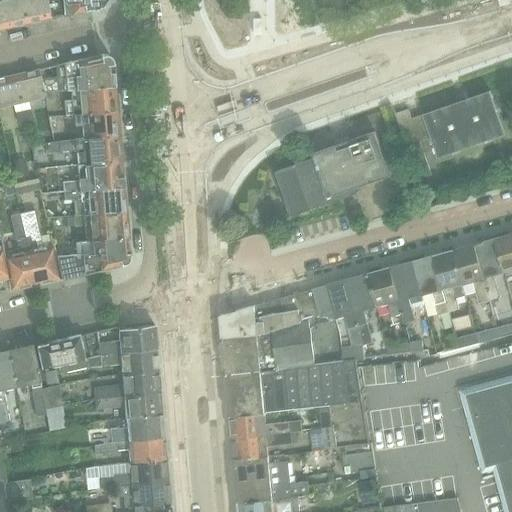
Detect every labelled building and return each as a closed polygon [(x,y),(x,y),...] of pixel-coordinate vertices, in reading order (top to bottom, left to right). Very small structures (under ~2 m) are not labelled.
[(0,0),(0,17),(3,29),(25,23),(20,0),(0,0)] [(43,0),(20,0),(25,23),(48,18),(43,0)] [(43,0),(48,18),(64,15),(72,13),(84,10),(84,11),(101,6),(102,7),(106,0),(43,0)] [(103,55),(56,66),(38,70),(43,93),(55,92),(54,91),(61,90),(66,90),(66,91),(71,90),(114,87),(113,65),(112,62),(111,58),(110,57),(107,55),(106,55),(103,55)] [(43,93),(38,70),(15,75),(21,104),(23,110),(26,123),(33,121),(28,102),(44,99),(43,93)] [(0,108),(21,104),(15,75),(0,78),(0,108)] [(115,96),(114,87),(71,90),(72,104),(73,104),(73,115),(116,111),(115,111),(115,108),(116,105),(116,100),(114,98),(114,96),(115,96)] [(491,90),(470,98),(468,99),(466,93),(456,96),(458,102),(423,114),(439,157),(506,134),(491,90)] [(56,100),(55,92),(43,93),(44,99),(44,102),(56,100)] [(409,109),(397,113),(395,114),(407,147),(418,180),(432,176),(409,109)] [(26,123),(23,110),(15,112),(18,124),(26,123)] [(117,121),(116,111),(81,115),(73,115),(74,125),(82,125),(83,139),(118,136),(119,136),(118,135),(117,134),(118,132),(118,124),(116,122),(117,121)] [(376,131),(357,137),(357,139),(350,141),(348,137),(336,141),(337,144),(312,153),(313,154),(314,158),(277,171),(292,216),(359,193),(358,192),(356,188),(391,175),(376,131)] [(119,146),(118,136),(83,139),(58,141),(58,150),(70,149),(70,145),(75,144),(76,165),(120,162),(120,161),(119,161),(119,159),(121,156),(120,151),(118,148),(118,146),(119,146)] [(120,162),(76,165),(77,185),(72,185),(72,180),(62,181),(62,190),(123,187),(122,177),(121,177),(121,175),(122,172),(122,167),(120,164),(119,162),(120,162)] [(123,197),(123,187),(62,190),(63,199),(75,198),(74,194),(78,193),(79,200),(87,200),(88,213),(123,210),(125,207),(125,201),(122,198),(123,197)] [(42,248),(34,210),(17,214),(33,285),(59,279),(54,255),(52,246),(42,248)] [(124,211),(123,210),(88,213),(70,214),(71,225),(89,224),(90,239),(127,235),(125,212),(124,212),(124,211)] [(33,285),(17,214),(10,216),(18,253),(5,256),(3,256),(8,278),(11,289),(33,285)] [(511,233),(494,238),(503,270),(511,267),(511,233)] [(5,256),(0,235),(0,279),(8,278),(3,256),(5,256)] [(127,237),(127,235),(90,239),(78,240),(79,254),(54,255),(59,279),(62,278),(86,272),(86,273),(91,272),(91,271),(119,265),(120,265),(123,265),(122,264),(129,256),(129,252),(128,251),(128,252),(128,251),(127,251),(126,250),(128,247),(128,241),(125,239),(126,238),(127,238),(127,237)] [(504,272),(503,270),(494,238),(474,244),(489,300),(500,297),(494,274),(504,272)] [(489,300),(474,244),(453,250),(462,283),(472,281),(478,303),(489,300)] [(462,283),(453,250),(433,256),(447,311),(457,309),(455,298),(465,296),(462,283)] [(447,311),(433,256),(411,262),(421,295),(431,292),(437,314),(439,314),(443,327),(451,325),(447,311)] [(423,303),(421,295),(411,262),(389,268),(404,321),(415,318),(412,306),(423,303)] [(404,321),(389,268),(367,274),(376,306),(388,303),(394,323),(399,321),(399,323),(404,321)] [(376,306),(367,274),(345,280),(363,345),(364,345),(374,343),(365,309),(376,306)] [(363,345),(345,280),(326,285),(334,313),(335,318),(345,315),(350,335),(353,346),(343,348),(343,361),(356,360),(366,358),(364,345),(363,345)] [(334,313),(326,285),(313,289),(321,316),(334,313)] [(321,316),(313,289),(284,297),(261,304),(221,315),(223,338),(257,334),(311,319),(321,316)] [(316,364),(311,319),(257,334),(223,338),(227,373),(316,364)] [(511,334),(511,323),(497,328),(499,338),(511,334)] [(156,349),(154,325),(119,330),(119,338),(107,340),(106,341),(98,342),(99,347),(100,354),(156,349)] [(499,338),(497,328),(476,334),(479,344),(499,338)] [(88,351),(84,334),(47,343),(47,342),(36,345),(32,346),(37,366),(37,369),(58,364),(100,354),(99,347),(88,351)] [(479,344),(476,334),(456,339),(459,349),(479,344)] [(409,343),(410,351),(424,349),(423,341),(409,343)] [(410,351),(409,343),(386,346),(388,355),(410,351)] [(37,366),(32,346),(8,352),(15,387),(30,383),(36,416),(46,414),(45,409),(41,388),(37,369),(37,366)] [(158,371),(156,349),(100,354),(58,364),(60,373),(89,366),(121,363),(122,374),(158,371)] [(15,387),(8,352),(0,353),(0,424),(9,423),(3,390),(15,387)] [(380,379),(393,379),(392,357),(379,358),(380,379)] [(362,402),(356,360),(343,361),(333,362),(316,364),(227,373),(231,417),(265,414),(319,407),(329,406),(362,402)] [(43,373),(46,387),(58,385),(56,371),(43,373)] [(160,393),(158,371),(122,374),(122,384),(93,387),(95,399),(160,393)] [(58,385),(46,387),(41,388),(45,409),(60,406),(62,406),(58,385)] [(511,511),(511,391),(497,395),(496,390),(489,386),(470,391),(466,398),(484,463),(490,467),(496,465),(508,511),(511,511)] [(162,415),(160,393),(95,399),(96,410),(125,407),(126,419),(162,415)] [(64,428),(60,406),(45,409),(46,414),(49,431),(64,428)] [(332,428),(329,406),(319,407),(323,429),(332,428)] [(266,424),(265,414),(231,417),(233,438),(267,435),(292,432),(303,431),(302,420),(290,422),(266,424)] [(163,437),(162,415),(126,419),(127,429),(110,430),(111,433),(111,442),(163,437)] [(336,448),(332,428),(323,429),(326,449),(336,448)] [(293,443),(292,432),(267,435),(233,438),(235,459),(269,456),(268,444),(270,444),(271,446),(293,443)] [(165,460),(163,437),(111,442),(93,447),(95,455),(117,452),(117,450),(128,450),(129,463),(165,460)] [(376,468),(373,450),(343,455),(345,472),(376,468)] [(270,463),(269,456),(235,459),(237,487),(291,481),(289,461),(270,463)] [(167,481),(165,460),(129,463),(126,463),(126,467),(130,467),(130,473),(113,475),(113,477),(98,478),(99,489),(116,486),(120,486),(167,481)] [(142,511),(169,507),(167,481),(120,486),(116,486),(117,497),(123,496),(124,508),(128,508),(127,511),(142,511)] [(291,483),(291,481),(237,487),(239,503),(294,497),(294,496),(310,494),(308,481),(291,483)] [(0,503),(8,502),(6,490),(0,491),(0,503)] [(295,500),(294,496),(294,497),(239,503),(239,511),(300,511),(300,505),(295,500)] [(0,511),(9,511),(8,502),(0,503),(0,511)] [(112,511),(112,503),(85,506),(85,511),(112,511)]
